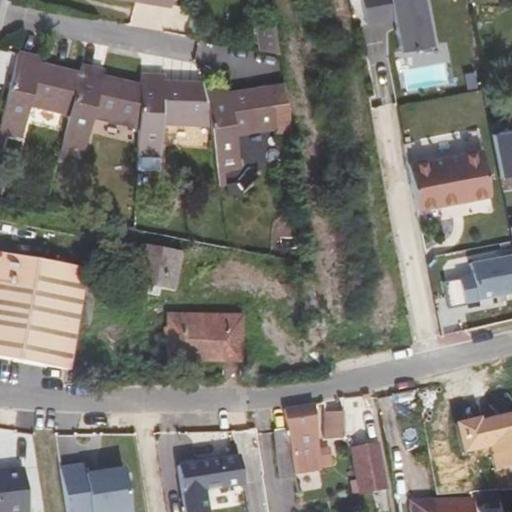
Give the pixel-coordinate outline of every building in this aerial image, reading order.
[(363,0),(368,27),(396,22),(401,55),(435,50),(427,0),(363,0)] [(283,54),(277,16),(262,18),(267,51),(283,54)] [(72,115),(82,76),(43,66),(36,64),(37,58),(21,54),(3,131),(12,134),(26,137),(34,106),(72,115)] [(36,64),(43,66),(44,60),(37,58),(36,64)] [(65,143),(73,146),(88,149),(96,118),(142,129),(144,87),(106,78),(98,76),(100,71),(84,67),(82,76),(72,115),(65,143)] [(141,156),(147,156),(164,157),(166,125),(213,127),(208,93),(206,85),(168,84),(160,84),(161,77),(145,76),(144,87),(142,129),(141,156)] [(295,135),(287,86),(232,95),(225,96),(223,90),(208,93),(213,127),(220,171),(226,170),(243,167),(238,135),(279,128),(281,137),(295,135)] [(511,128),(492,132),(500,175),(511,173),(511,128)] [(0,147),(8,149),(12,134),(3,131),(0,146),(0,147)] [(478,134),(406,147),(418,212),(490,199),(478,134)] [(65,143),(61,159),(69,160),(73,146),(65,143)] [(229,185),(226,170),(220,171),(222,186),(229,185)] [(182,253),(141,245),(134,284),(175,292),(182,253)] [(0,358),(66,371),(68,365),(86,269),(84,269),(0,252),(0,358)] [(511,258),(473,266),(475,277),(458,280),(464,310),(481,306),(480,303),(511,296),(511,258)] [(319,313),(312,264),(301,262),(308,315),(319,313)] [(99,272),(89,270),(78,331),(89,333),(99,272)] [(225,330),(225,316),(169,316),(167,360),(178,360),(224,361),(224,358),(241,358),(242,331),(225,330)] [(243,317),(225,316),(225,330),(242,331),(243,317)] [(287,431),(294,474),(319,471),(314,406),(284,411),(287,431)] [(344,439),(344,414),(325,414),(326,440),(344,439)] [(294,474),(287,431),(274,433),(279,475),(294,474)] [(380,446),(352,451),(359,493),(389,488),(380,446)] [(241,460),(180,469),(186,511),(209,511),(206,495),(246,489),(241,460)] [(85,461),(60,465),(66,511),(130,511),(136,511),(126,464),(86,470),(85,461)] [(28,511),(23,467),(0,470),(0,511),(28,511)] [(477,511),(476,502),(415,509),(416,511),(477,511)]
